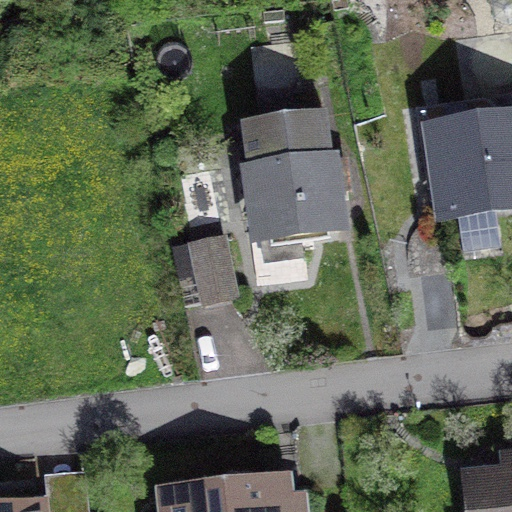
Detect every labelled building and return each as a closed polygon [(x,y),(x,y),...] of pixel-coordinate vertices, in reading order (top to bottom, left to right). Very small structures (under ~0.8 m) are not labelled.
[(99,82),(0,102),(0,214),(122,189),(99,82)] [(331,125),(238,138),(255,261),(348,248),(331,125)] [(511,125),(424,139),(439,236),(511,224),(511,125)] [(225,239),(192,247),(205,307),(239,299),(225,239)] [(502,483),(459,487),(461,511),(511,511),(511,459),(500,461),(502,483)] [(304,511),(301,486),(155,503),(156,511),(304,511)]
